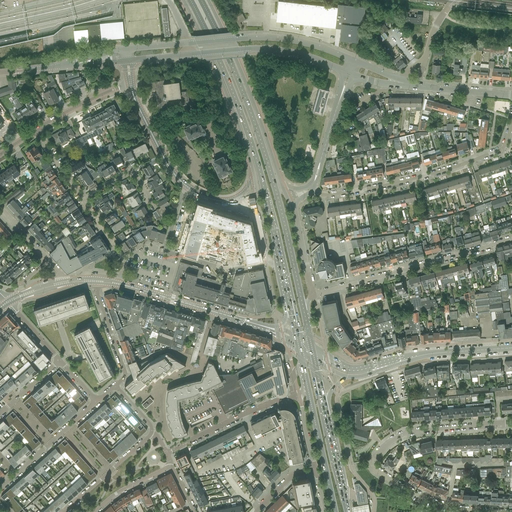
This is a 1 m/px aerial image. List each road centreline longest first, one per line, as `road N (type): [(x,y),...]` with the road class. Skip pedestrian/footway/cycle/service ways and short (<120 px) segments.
road 1 (primary): [(304,309),(259,137),(200,0)]
road 2 (primary): [(190,0),(255,153),(283,274)]
road 3 (residential): [(495,511),(425,499),(373,463),(403,434),(511,422)]
road 4 (tertiary): [(354,62),(273,37),(124,49)]
road 5 (tertiary): [(125,60),(272,49),(349,73)]
road 6 (residential): [(511,127),(501,150),(437,172),(331,196),(311,187)]
road 7 (residential): [(314,294),(511,239)]
road 8 (tertiary): [(283,187),(207,0)]
road 9 (tertiary): [(182,0),(254,175)]
road 10 (secondary): [(380,367),(425,354),(511,347)]
road 11 (primary): [(306,385),(334,511)]
road 12 (residential): [(0,487),(96,402)]
road 13 (tertiary): [(311,187),(349,73)]
